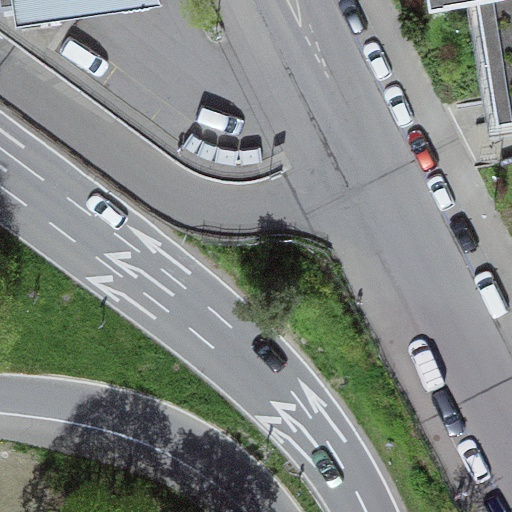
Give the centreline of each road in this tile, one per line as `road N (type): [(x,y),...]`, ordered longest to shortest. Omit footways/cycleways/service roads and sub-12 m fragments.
road 1 (motorway): [(364,511),(326,447),(266,376),(0,166)]
road 2 (residential): [(294,0),(511,428)]
road 3 (motorway): [(0,393),(155,423),(212,453),(274,511)]
